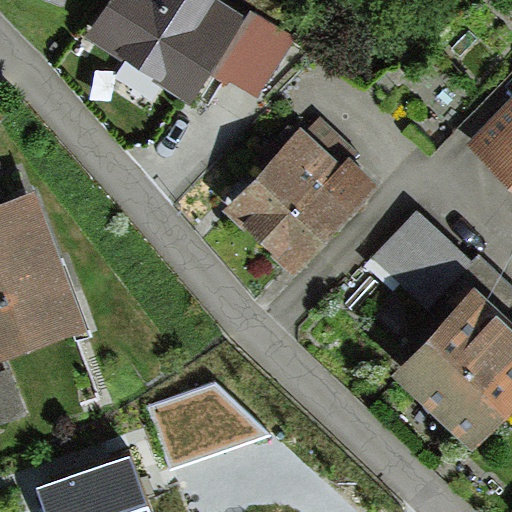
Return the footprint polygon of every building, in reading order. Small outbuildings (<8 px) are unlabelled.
[(110,0),(88,34),(179,94),(224,24),(187,0),(110,0)] [(511,96),(466,143),(511,187),(511,96)] [(281,264),(348,195),(291,141),(225,210),(281,264)] [(0,349),(68,325),(21,196),(0,203),(0,349)] [(426,308),(470,261),(417,210),(372,257),(426,308)] [(511,324),(475,287),(388,372),(470,454),(511,412),(511,324)] [(0,422),(16,418),(1,371),(0,371),(0,422)] [(219,384),(153,409),(170,470),(268,437),(219,384)] [(151,511),(131,455),(37,488),(45,511),(151,511)]
